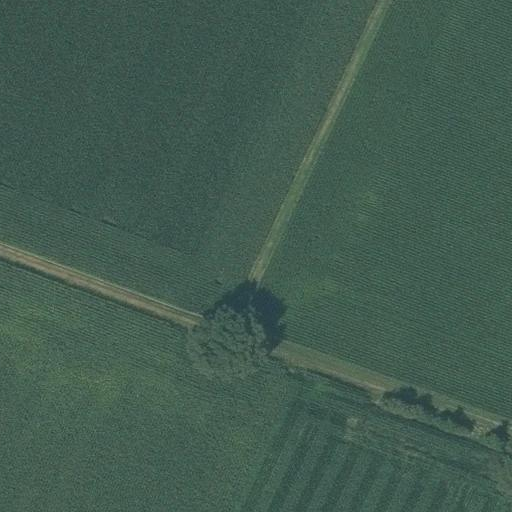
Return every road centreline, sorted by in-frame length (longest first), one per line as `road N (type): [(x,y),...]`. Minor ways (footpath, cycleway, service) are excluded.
road 1 (track): [(382,0),(225,332),(511,435)]
road 2 (track): [(225,332),(0,252)]
